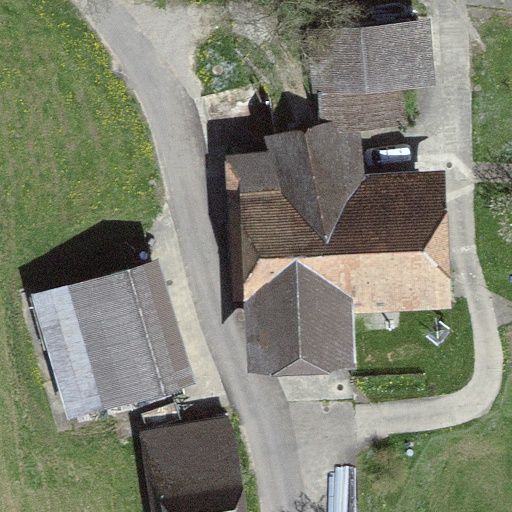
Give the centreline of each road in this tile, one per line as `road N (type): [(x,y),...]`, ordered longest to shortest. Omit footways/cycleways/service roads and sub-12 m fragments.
road 1 (track): [(266,451),(442,414),(487,385),(462,217),(450,46)]
road 2 (unclassified): [(92,0),(121,34),(165,120),(266,451),(275,511)]
